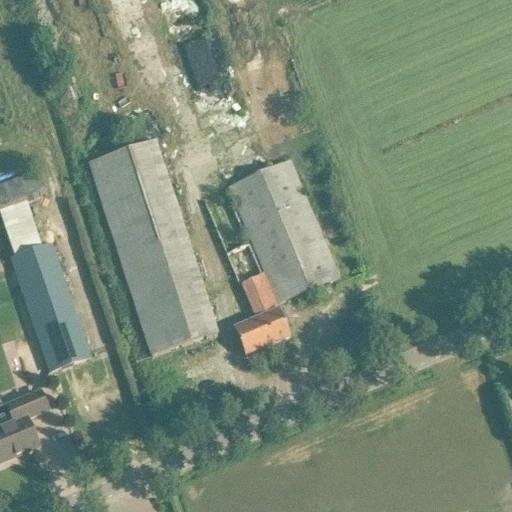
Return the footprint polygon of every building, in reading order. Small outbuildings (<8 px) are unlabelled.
[(152,358),(218,338),(158,146),(92,167),(152,358)] [(339,281),(291,166),(229,192),(278,306),(339,281)] [(38,172),(0,186),(0,212),(26,202),(47,194),(38,172)] [(0,212),(0,228),(10,260),(43,248),(26,202),(0,212)] [(43,248),(10,260),(23,297),(50,375),(91,361),(51,245),(43,248)] [(260,279),(241,287),(255,321),(233,330),(245,359),(290,340),(278,311),(274,313),(260,279)] [(48,413),(40,395),(7,409),(14,426),(0,432),(0,466),(38,450),(26,422),(48,413)]
